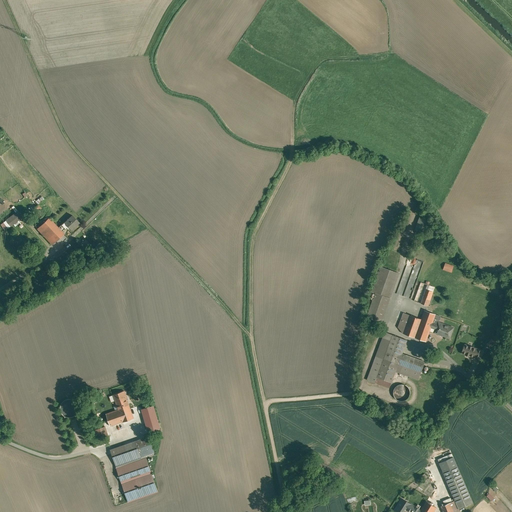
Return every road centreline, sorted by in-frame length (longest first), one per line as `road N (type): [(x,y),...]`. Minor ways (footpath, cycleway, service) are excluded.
road 1 (track): [(3,0),(65,138),(251,337),(286,511)]
road 2 (unclassified): [(138,431),(54,456),(0,436)]
